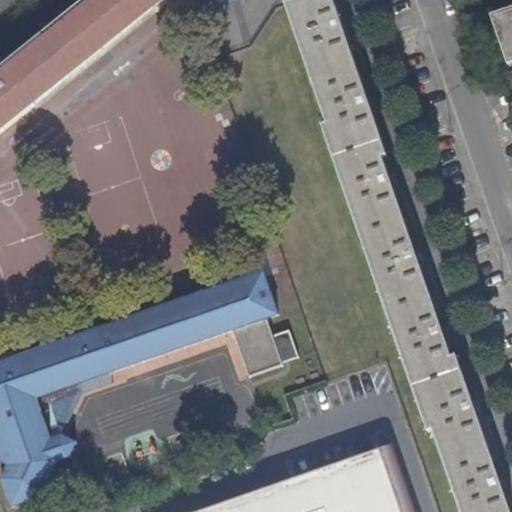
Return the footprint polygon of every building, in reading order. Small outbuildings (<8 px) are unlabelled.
[(0,129),(158,0),(86,0),(57,24),(0,70),(0,129)] [(342,0),(291,0),(342,153),(338,154),(414,384),(422,381),(447,455),(465,511),(511,511),(511,495),(469,365),(461,368),(439,301),(404,196),(385,138),(388,137),(359,48),(342,0)] [(511,7),(489,15),(505,66),(511,63),(511,7)] [(269,314),(255,269),(0,361),(0,462),(1,466),(0,472),(0,487),(7,508),(33,499),(49,460),(64,455),(69,443),(56,435),(45,439),(31,399),(139,360),(234,326),(251,374),(279,363),(264,316),(269,314)] [(415,511),(393,442),(198,511),(415,511)]
